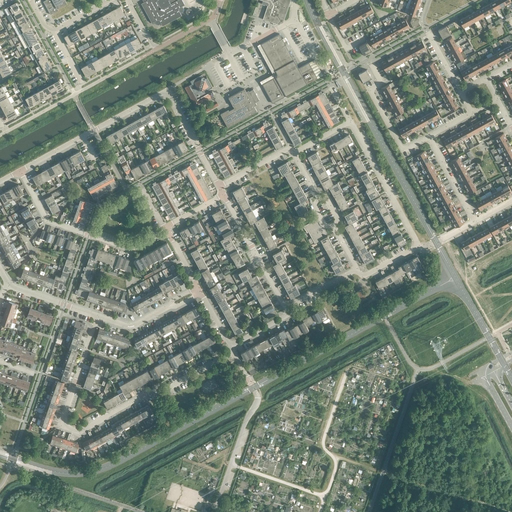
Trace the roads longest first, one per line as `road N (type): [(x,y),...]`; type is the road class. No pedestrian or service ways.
road 1 (residential): [(98,315),(61,426),(73,432),(234,352)]
road 2 (residential): [(20,171),(167,90),(199,151)]
road 3 (unknown): [(253,388),(456,278)]
road 4 (residential): [(20,171),(47,222),(131,250),(166,232)]
road 5 (residential): [(417,247),(349,123)]
road 6 (track): [(322,496),(335,464),(323,437),(347,369)]
